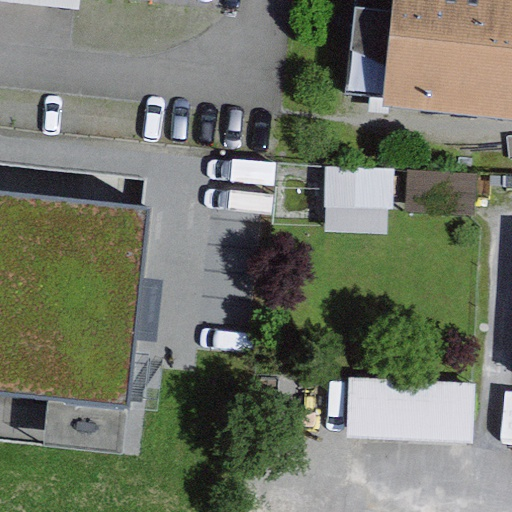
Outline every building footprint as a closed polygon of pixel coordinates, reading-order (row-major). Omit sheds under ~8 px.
[(0,0),(0,1),(80,10),(80,0),(0,0)] [(511,111),(511,0),(394,0),(383,95),(511,111)] [(394,167),(328,166),(327,231),(393,232),(394,167)] [(419,184),(419,210),(488,210),(488,185),(419,184)] [(0,193),(0,393),(129,408),(151,210),(0,193)] [(480,401),(352,393),(348,456),(476,465),(480,401)]
